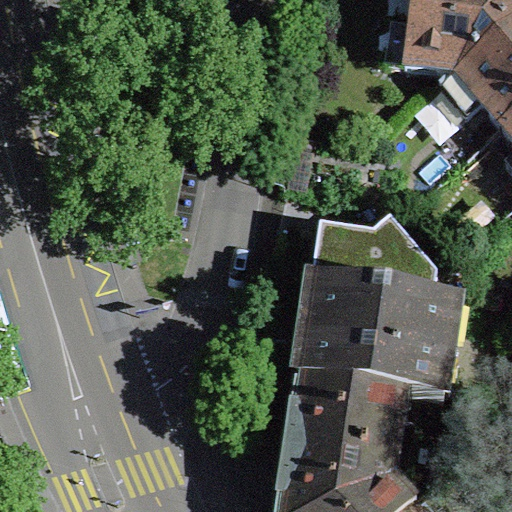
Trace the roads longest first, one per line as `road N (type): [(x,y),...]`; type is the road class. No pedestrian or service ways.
road 1 (residential): [(259,0),(202,329),(155,386),(79,417)]
road 2 (primary): [(79,417),(0,145)]
